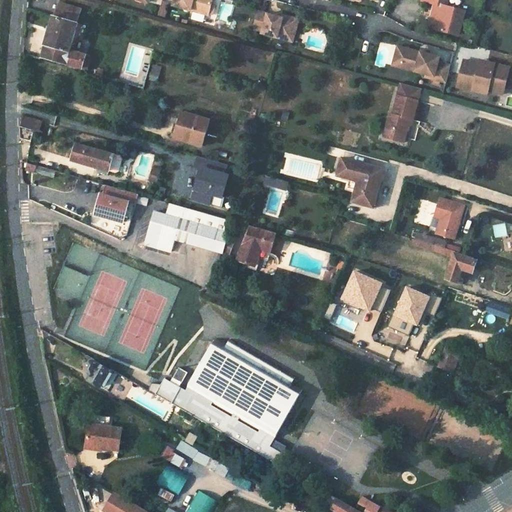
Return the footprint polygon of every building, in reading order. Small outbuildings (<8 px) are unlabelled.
[(178,0),(176,9),(210,18),(214,0),(178,0)] [(455,10),(447,8),(449,0),(423,0),(423,3),(436,6),(430,30),(460,38),(466,13),(455,10)] [(81,26),(85,15),(62,8),(58,19),(81,26)] [(262,37),(288,44),(294,24),(279,20),(259,14),(253,32),(263,35),(262,37)] [(288,44),(293,46),(299,23),(279,17),(279,20),(294,24),(288,44)] [(58,19),(44,59),(88,73),(93,59),(72,53),(81,26),(58,19)] [(450,63),(397,46),(391,64),(445,82),(450,63)] [(505,68),(463,59),(456,89),(499,98),(505,68)] [(420,92),(400,86),(396,99),(417,104),(420,92)] [(388,117),(381,140),(402,146),(408,123),(411,124),(417,104),(396,99),(391,117),(388,117)] [(209,121),(182,113),(180,121),(176,136),(183,138),(182,142),(201,147),(209,121)] [(46,121),(22,115),(22,129),(35,132),(41,134),(46,121)] [(169,139),(182,142),(183,138),(176,136),(180,121),(175,120),(169,139)] [(32,143),(35,132),(22,129),(21,140),(32,143)] [(121,158),(120,157),(119,155),(75,142),(70,160),(97,167),(98,162),(109,165),(107,171),(114,173),(117,171),(121,158)] [(228,165),(197,157),(194,167),(199,168),(191,198),(221,206),(229,174),(226,173),(228,165)] [(109,165),(98,162),(97,167),(107,171),(109,165)] [(29,164),(27,171),(34,173),(37,166),(29,164)] [(375,197),(381,178),(340,166),(335,183),(347,186),(356,189),(353,198),(350,210),(368,215),(373,196),(375,197)] [(287,191),(289,182),(266,176),(263,185),(287,191)] [(353,198),(356,189),(347,186),(344,196),(353,198)] [(101,194),(96,213),(123,221),(129,202),(101,194)] [(465,205),(439,197),(433,217),(439,219),(435,234),(455,240),(465,205)] [(229,222),(169,203),(165,214),(153,210),(142,246),(169,255),(173,242),(220,257),(226,240),(223,239),(229,222)] [(248,224),(235,265),(253,271),(257,257),(269,257),(276,232),(248,224)] [(447,281),(458,284),(460,275),(463,276),(465,272),(473,274),(477,261),(455,254),(456,252),(411,240),(409,246),(454,259),(447,281)] [(391,286),(353,270),(341,299),(369,311),(370,307),(380,311),(391,286)] [(430,295),(404,284),(387,327),(409,336),(414,324),(417,325),(430,295)] [(508,318),(511,307),(489,301),(486,312),(508,318)] [(201,365),(291,416),(304,393),(297,389),(300,382),(229,343),(226,349),(214,341),(201,365)] [(438,366),(453,372),(460,352),(445,346),(438,366)] [(101,389),(111,372),(94,363),(91,363),(87,370),(88,373),(92,375),(88,382),(101,389)] [(291,416),(201,365),(188,388),(186,391),(185,390),(165,378),(163,382),(155,396),(206,425),(277,466),(283,456),(278,452),(280,450),(282,440),(279,438),(291,416)] [(177,368),(172,377),(180,382),(185,373),(177,368)] [(92,417),(91,426),(88,445),(98,447),(97,452),(99,453),(99,450),(119,454),(124,432),(111,430),(112,422),(92,417)] [(225,475),(230,466),(180,441),(175,451),(225,475)] [(169,462),(175,452),(166,447),(160,457),(169,462)] [(167,464),(157,482),(178,494),(188,475),(167,464)] [(335,482),(331,480),(326,490),(330,492),(335,482)] [(305,482),(300,490),(320,501),(324,493),(305,482)] [(360,509),(365,500),(335,482),(330,492),(360,509)] [(186,511),(188,511),(210,511),(218,500),(198,489),(186,511)] [(118,504),(97,492),(90,505),(102,511),(118,511),(120,511),(116,508),(118,504)] [(328,495),(326,499),(329,500),(322,511),(343,511),(347,506),(328,495)]
